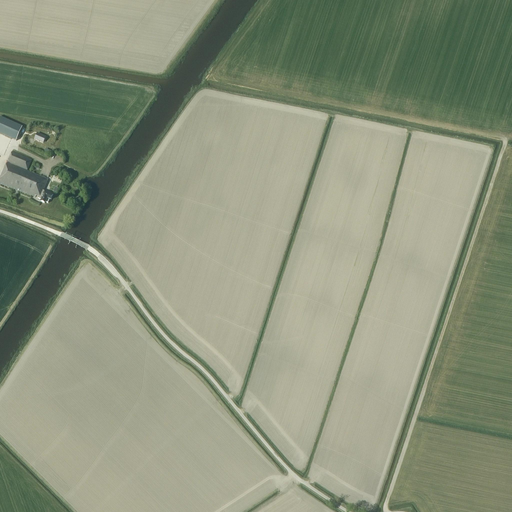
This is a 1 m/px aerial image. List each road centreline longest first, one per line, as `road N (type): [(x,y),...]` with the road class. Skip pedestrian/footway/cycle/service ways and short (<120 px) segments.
road 1 (unclassified): [(348,511),(284,465),(91,249),(0,211)]
road 2 (track): [(385,511),(505,144)]
